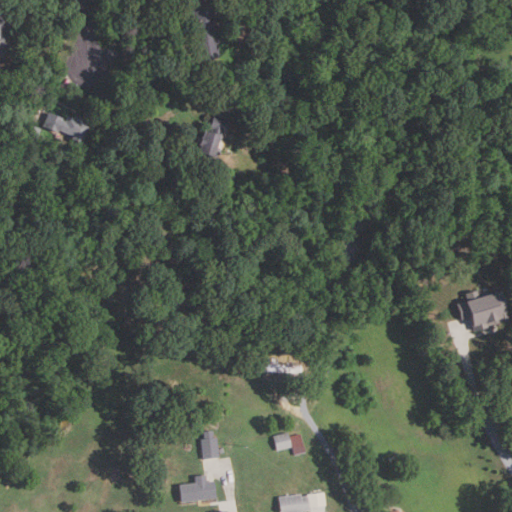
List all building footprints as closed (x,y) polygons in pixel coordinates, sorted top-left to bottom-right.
[(196,60),(194,46),(193,46),(192,38),(189,39),(188,33),(191,33),(189,6),(211,4),(213,25),(221,25),(223,42),(215,43),(216,58),(196,60)] [(6,32),(7,14),(0,13),(0,55),(9,56),(9,32),(6,32)] [(77,144),(67,140),(68,136),(55,131),(54,133),(39,127),(45,112),(62,120),(64,116),(71,119),(71,117),(79,121),(79,122),(85,125),(77,144)] [(215,158),(194,152),(196,146),(195,145),(198,137),(199,137),(201,131),(205,132),(211,114),(226,119),(222,134),(219,133),(218,136),(217,136),(215,144),(216,144),(215,148),(218,149),(215,158)] [(32,144),(17,138),(22,124),(38,130),(32,144)] [(496,288),(504,317),(496,319),(496,321),(469,330),(465,316),(458,318),(453,302),(460,300),(460,299),(465,297),(463,291),(473,288),(475,294),(496,288)] [(285,374),(276,374),(276,372),(257,371),(257,362),(300,364),(299,372),(286,372),(285,374)] [(200,458),(198,438),(201,437),(201,430),(211,429),(212,436),(215,436),(217,456),(200,458)] [(275,450),(271,435),(285,431),(289,446),(275,450)] [(294,454),(288,436),(299,432),(304,451),(294,454)] [(394,470),(388,459),(399,453),(405,464),(394,470)] [(178,501),(176,483),(192,481),(192,475),(204,473),(204,480),(213,479),(215,497),(178,501)] [(307,506),(306,493),(322,491),(324,505),(307,506)] [(277,511),(276,496),(298,493),(299,496),(305,495),(307,509),(300,510),(300,511),(277,511)]
